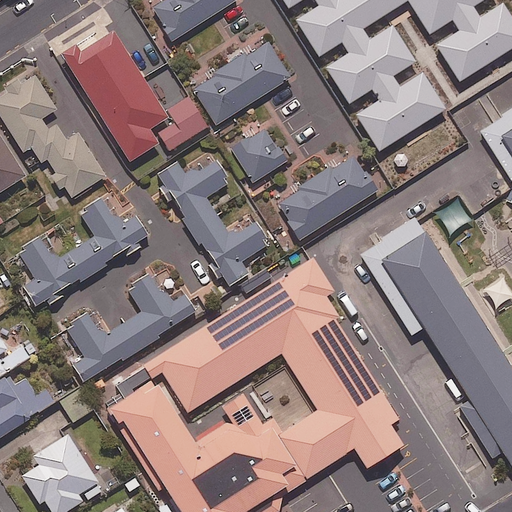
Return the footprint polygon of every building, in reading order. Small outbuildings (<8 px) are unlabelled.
[(234,0),(158,0),(151,5),(172,39),(234,0)] [(460,83),(511,50),(511,16),(504,3),(481,17),(475,7),(486,0),(283,0),(289,9),(303,0),(316,0),(319,4),(295,18),(319,56),(340,42),(348,55),(327,68),(350,104),(372,90),(379,100),(356,114),(379,151),(446,109),(423,73),(400,88),(393,77),(416,63),(392,24),(369,39),(362,29),(408,0),(430,35),(454,20),(460,30),(436,45),(460,83)] [(167,115),(112,29),(76,52),(72,46),(61,54),(129,160),(158,141),(149,128),(167,115)] [(290,76),(267,39),(192,86),(216,123),(290,76)] [(56,108),(33,72),(0,93),(0,116),(23,151),(34,143),(70,197),(105,174),(77,132),(66,139),(57,125),(49,130),(40,118),(56,108)] [(207,125),(187,96),(166,110),(174,121),(157,133),(169,151),(207,125)] [(415,216),(380,238),(382,241),(360,255),(411,336),(424,328),(469,400),(459,406),(492,459),(503,451),(511,465),(511,108),(502,114),(504,118),(480,133),(511,182),(511,367),(426,232),(425,232),(415,216)] [(285,161),(263,125),(230,146),(252,181),(285,161)] [(0,189),(24,174),(0,135),(0,189)] [(376,189),(352,152),(276,202),(300,239),(376,189)] [(229,181),(214,155),(184,173),(176,160),(157,172),(198,242),(201,240),(227,285),(248,272),(241,260),(269,243),(254,218),(228,233),(205,195),(229,181)] [(63,291),(125,252),(126,254),(141,245),(140,243),(149,237),(135,214),(120,223),(103,195),(78,210),(94,235),(56,259),(41,234),(17,250),(34,277),(23,284),(37,307),(46,301),(48,303),(64,293),(63,291)] [(277,435),(306,480),(355,449),(367,469),(404,445),(391,425),(399,420),(336,319),(340,317),(327,296),(335,291),(314,257),(143,363),(145,368),(116,386),(124,398),(134,392),(132,389),(151,378),(152,379),(162,373),(186,412),(281,353),(317,410),(282,432),(277,435)] [(171,302),(152,271),(127,287),(143,311),(104,335),(90,312),(66,327),(84,355),(72,362),(83,380),(121,356),(123,358),(157,337),(155,335),(195,310),(185,293),(171,302)] [(0,351),(5,348),(0,338),(0,373),(29,356),(22,345),(0,358),(0,351)] [(14,383),(8,374),(0,378),(0,435),(53,401),(45,387),(35,393),(24,377),(14,383)] [(124,398),(107,409),(159,491),(165,487),(180,511),(330,511),(278,511),(280,511),(282,494),(306,480),(277,435),(282,432),(273,418),(262,424),(242,393),(222,406),(232,423),(227,422),(195,442),(159,385),(155,386),(151,380),(134,392),(124,398)] [(93,408),(81,387),(59,401),(72,421),(93,408)] [(62,511),(101,487),(67,433),(33,456),(38,464),(21,474),(38,501),(43,498),(51,511),(62,511)]
